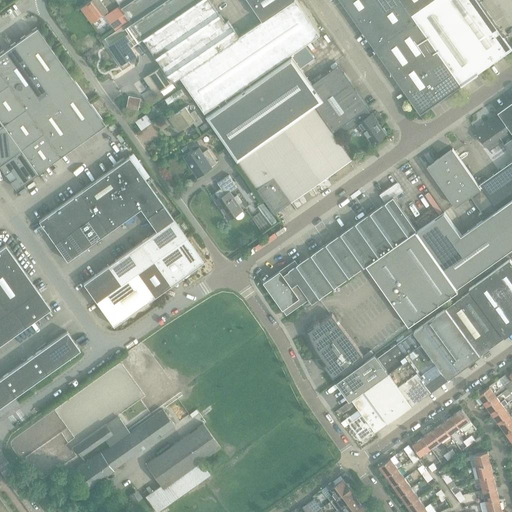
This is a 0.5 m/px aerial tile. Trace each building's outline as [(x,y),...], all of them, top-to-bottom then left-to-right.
[(92,0),(81,9),(91,24),(106,13),(109,11),(100,0),(92,0)] [(118,0),(133,22),(144,39),(173,82),(180,77),(205,113),(219,103),(221,105),(227,101),(226,99),(291,54),(305,44),(320,35),(296,0),(249,0),(255,8),(262,19),(238,36),(235,32),(227,21),(226,20),(225,21),(210,0),(118,0)] [(401,0),(340,0),(374,47),(421,114),(429,108),(461,85),(411,15),(401,0)] [(401,0),(411,15),(432,0),(401,0)] [(478,0),(432,0),(411,15),(461,85),(509,51),(511,49),(511,46),(508,41),(504,35),(503,35),(478,0)] [(119,7),(106,16),(115,29),(128,20),(119,7)] [(129,33),(109,46),(121,64),(134,55),(135,57),(137,57),(131,47),(144,39),(133,22),(125,28),(129,33)] [(32,31),(12,44),(32,71),(47,93),(71,76),(36,27),(32,31)] [(12,44),(0,53),(0,73),(8,84),(25,108),(29,105),(32,104),(47,93),(32,71),(12,44)] [(305,44),(291,54),(292,56),(300,66),(300,67),(314,57),(305,44)] [(292,56),(206,117),(238,161),(254,149),(270,138),(316,106),(324,101),(312,84),(300,67),(300,66),(292,56)] [(338,66),(312,84),(324,101),(316,106),(338,138),(358,125),(371,115),(366,109),(368,107),(338,66)] [(153,93),(144,99),(148,105),(175,88),(172,83),(171,83),(161,67),(149,75),(160,91),(154,94),(153,93)] [(71,76),(47,93),(81,141),(105,124),(71,76)] [(0,126),(22,110),(25,108),(8,84),(0,89),(0,126)] [(181,89),(165,100),(168,105),(185,94),(181,89)] [(29,105),(25,108),(32,118),(42,133),(59,157),(81,141),(47,93),(32,104),(29,105)] [(129,96),(126,108),(138,110),(141,98),(129,96)] [(511,101),(498,111),(499,114),(511,133),(511,101)] [(254,149),(238,161),(257,189),(258,189),(274,178),(291,202),(350,161),(351,160),(352,160),(337,139),(338,138),(316,106),(270,138),(254,149)] [(152,107),(146,112),(150,118),(155,115),(156,112),(152,107)] [(186,107),(169,119),(179,132),(194,121),(198,126),(203,122),(201,121),(194,111),(190,114),(186,107)] [(22,110),(0,126),(0,162),(3,160),(20,148),(32,140),(42,133),(32,118),(25,108),(22,110)] [(371,115),(358,125),(372,145),(386,135),(375,120),(376,119),(372,114),(371,115)] [(511,133),(499,114),(476,131),(489,150),(502,141),(511,154),(511,160),(479,184),(498,210),(511,199),(511,133)] [(203,132),(211,127),(207,121),(200,127),(203,132)] [(114,123),(108,127),(111,131),(117,127),(114,123)] [(32,140),(20,148),(29,160),(32,164),(37,172),(54,160),(59,157),(42,133),(32,140)] [(189,143),(193,150),(199,146),(194,140),(189,143)] [(3,160),(0,162),(0,167),(15,188),(32,176),(37,172),(32,164),(29,160),(20,148),(3,160)] [(417,230),(415,231),(455,289),(456,288),(471,278),(471,277),(489,265),(491,263),(511,248),(511,199),(498,210),(479,184),(452,148),(427,166),(455,206),(470,195),(482,212),(479,214),(483,220),(461,235),(444,212),(418,231),(417,230)] [(199,149),(184,159),(185,160),(188,165),(189,164),(198,177),(211,168),(210,166),(213,164),(216,162),(213,156),(208,149),(207,149),(204,151),(201,153),(199,149)] [(123,160),(79,192),(94,213),(107,232),(140,209),(146,217),(163,205),(131,160),(128,157),(123,160)] [(241,174),(236,177),(242,187),(248,183),(241,174)] [(221,188),(215,193),(216,195),(218,198),(215,201),(220,208),(221,207),(229,220),(235,216),(236,218),(237,219),(239,219),(241,219),(242,218),(243,216),(244,214),(244,213),(242,211),(243,210),(238,204),(242,202),(237,195),(234,197),(230,191),(233,189),(235,188),(237,187),(229,175),(217,182),(221,188)] [(258,189),(257,189),(275,214),(291,202),(274,178),(258,189)] [(295,260),(264,282),(286,314),(309,298),(310,301),(312,303),(366,265),(415,231),(417,230),(394,197),(403,191),(397,182),(379,194),(385,202),(298,264),(295,260)] [(79,192),(38,221),(53,242),(70,231),(78,225),(94,213),(79,192)] [(262,202),(257,206),(271,225),(272,225),(277,221),(262,202)] [(163,205),(146,217),(156,231),(173,219),(163,205)] [(78,225),(70,231),(83,249),(107,232),(94,213),(78,225)] [(156,231),(140,243),(153,261),(186,237),(173,219),(156,232),(156,231)] [(70,231),(53,242),(66,261),(83,249),(70,231)] [(415,231),(366,265),(409,326),(458,291),(456,288),(455,289),(415,231)] [(186,237),(153,261),(170,285),(203,262),(198,255),(186,237)] [(140,243),(107,266),(120,284),(136,272),(153,261),(140,243)] [(5,245),(0,248),(0,301),(7,312),(12,308),(32,294),(37,290),(32,283),(5,245)] [(476,284),(469,289),(470,291),(504,337),(511,331),(511,262),(509,259),(495,269),(476,284)] [(153,261),(136,272),(154,297),(170,285),(153,261)] [(471,277),(471,278),(476,284),(495,269),(491,263),(489,265),(471,277)] [(107,266),(82,283),(95,302),(120,284),(107,266)] [(120,284),(95,302),(113,326),(154,297),(136,272),(120,284)] [(32,294),(12,308),(25,326),(32,322),(50,309),(37,290),(32,294)] [(470,291),(446,308),(480,355),(504,337),(470,291)] [(7,312),(0,316),(0,344),(25,326),(12,308),(7,312)] [(445,308),(413,331),(448,379),(480,355),(446,308),(445,308)] [(314,325),(308,330),(312,339),(316,348),(322,357),(326,363),(324,364),(333,377),(363,355),(332,313),(320,322),(318,319),(313,323),(314,325)] [(49,333),(52,338),(67,330),(65,325),(49,333)] [(66,331),(33,355),(46,373),(79,350),(66,331)] [(413,331),(397,343),(431,391),(448,379),(413,331)] [(397,343),(377,357),(388,372),(412,405),(431,391),(397,343)] [(375,354),(336,382),(338,386),(349,401),(351,400),(358,395),(364,390),(388,372),(377,357),(375,354)] [(32,356),(1,378),(14,396),(32,384),(46,373),(33,355),(32,356)] [(388,372),(364,390),(388,422),(412,405),(388,372)] [(0,406),(14,396),(1,378),(0,378),(0,406)] [(489,387),(478,395),(485,405),(496,397),(489,387)] [(358,395),(351,400),(356,406),(358,409),(362,414),(374,430),(375,432),(388,422),(364,390),(358,395)] [(496,397),(485,405),(486,405),(492,414),(503,407),(503,406),(507,403),(504,399),(500,402),(496,397)] [(503,407),(492,414),(499,424),(510,416),(503,407)] [(100,452),(76,469),(89,488),(103,478),(113,470),(112,469),(143,447),(173,425),(162,409),(130,432),(109,447),(101,453),(100,452)] [(350,416),(345,419),(349,424),(361,440),(374,430),(362,414),(358,409),(350,416)] [(461,409),(451,417),(459,427),(460,427),(462,431),(472,424),(469,420),(461,409)] [(105,425),(73,447),(80,456),(104,439),(109,447),(130,432),(118,416),(105,425)] [(511,418),(510,416),(499,424),(507,434),(511,429),(511,418)] [(451,417),(442,423),(450,434),(459,427),(451,417)] [(349,424),(345,419),(341,422),(345,427),(349,424)] [(158,455),(145,464),(153,476),(162,487),(147,498),(156,510),(207,473),(205,471),(199,462),(219,447),(202,423),(182,437),(176,442),(158,455)] [(442,423),(432,430),(440,441),(450,434),(442,423)] [(432,430),(422,437),(430,448),(440,441),(432,430)] [(422,437),(412,445),(420,455),(430,448),(422,437)] [(452,449),(448,452),(451,457),(456,454),(452,449)] [(469,455),(472,468),(478,467),(491,464),(487,451),(473,455),(469,455)] [(390,459),(379,466),(386,476),(397,469),(397,468),(402,465),(400,463),(399,461),(394,464),(390,459)] [(491,464),(478,467),(480,478),(493,475),(491,464)] [(443,467),(438,471),(442,476),(444,479),(444,480),(448,477),(450,476),(443,467)] [(406,475),(409,480),(422,473),(419,468),(406,475)] [(397,469),(386,476),(393,486),(404,478),(397,469)] [(493,475),(480,478),(483,490),(496,487),(493,475)] [(341,476),(333,481),(335,485),(343,479),(341,476)] [(448,477),(444,480),(447,483),(450,488),(456,485),(453,480),(452,480),(450,476),(448,477)] [(404,478),(393,486),(400,495),(411,488),(404,478)] [(326,486),(322,489),(327,497),(331,501),(350,488),(346,483),(343,479),(335,485),(333,481),(326,486)] [(456,485),(450,488),(455,494),(457,498),(462,495),(463,495),(460,490),(460,491),(456,485)] [(496,487),(483,490),(486,502),(499,498),(496,487)] [(350,488),(331,501),(337,510),(356,496),(353,493),(353,492),(350,488)] [(411,488),(400,495),(407,505),(418,498),(411,488)] [(132,493),(128,497),(132,504),(137,500),(142,497),(137,490),(132,493)] [(356,496),(337,510),(338,511),(352,511),(362,505),(356,496)] [(314,498),(308,503),(314,511),(317,511),(322,509),(314,498)] [(418,498),(407,505),(411,511),(418,511),(425,507),(418,498)] [(499,498),(486,502),(488,511),(494,511),(502,510),(499,498)] [(0,511),(9,511),(0,499),(0,511)] [(314,511),(308,503),(302,507),(305,511),(314,511)]
